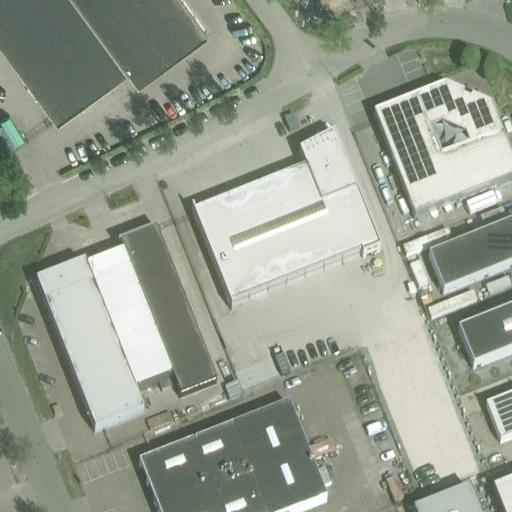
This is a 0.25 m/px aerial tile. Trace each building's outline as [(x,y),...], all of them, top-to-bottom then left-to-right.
[(0,0),(0,42),(56,119),(124,69),(136,85),(206,34),(181,0),(0,0)] [(443,89),(373,117),(414,222),(511,182),(511,163),(491,110),(490,109),(471,101),(469,104),(462,101),(464,97),(445,89),(443,89)] [(299,155),(305,170),(194,215),(192,211),(191,211),(231,312),(232,311),(231,308),(361,256),(362,260),(379,253),(333,137),(299,155)] [(511,225),(428,259),(443,296),(511,268),(511,225)] [(217,386),(156,232),(157,232),(156,231),(117,246),(118,247),(119,247),(179,400),(217,386)] [(84,266),(35,285),(94,435),(142,415),(84,266)] [(511,311),(457,333),(472,371),(511,355),(511,311)] [(511,398),(485,409),(500,445),(511,440),(511,398)] [(156,511),(302,511),(326,503),(288,407),(138,466),(156,511)] [(511,511),(511,485),(492,493),(499,511),(511,511)] [(476,511),(469,492),(419,511),(476,511)]
